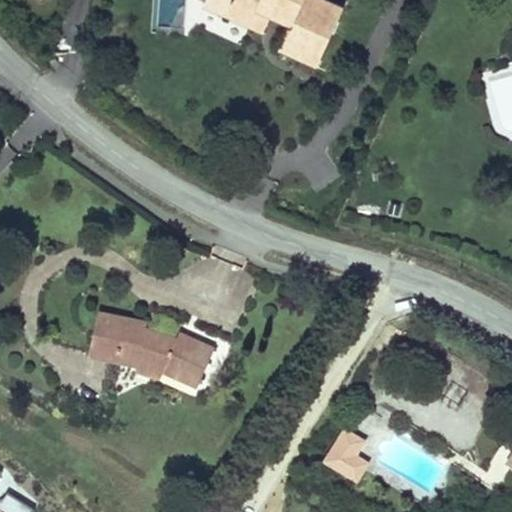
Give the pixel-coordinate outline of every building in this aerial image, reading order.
[(210,0),(205,9),(259,38),(266,24),(288,36),(279,52),(313,71),(342,16),(312,0),(210,0)] [(147,312),(97,306),(92,350),(142,356),(143,346),(173,347),(169,355),(199,369),(217,332),(199,323),(197,327),(185,321),(146,319),(147,312)] [(199,323),(187,317),(185,321),(197,327),(199,323)] [(173,347),(143,346),(142,356),(141,364),(164,366),(169,355),(173,347)] [(364,435),(344,422),(325,452),(345,465),(357,446),(364,435)] [(357,446),(345,465),(358,473),(370,455),(357,446)] [(9,493),(0,506),(0,477),(4,471),(0,468),(0,511),(30,511),(33,509),(9,493)]
